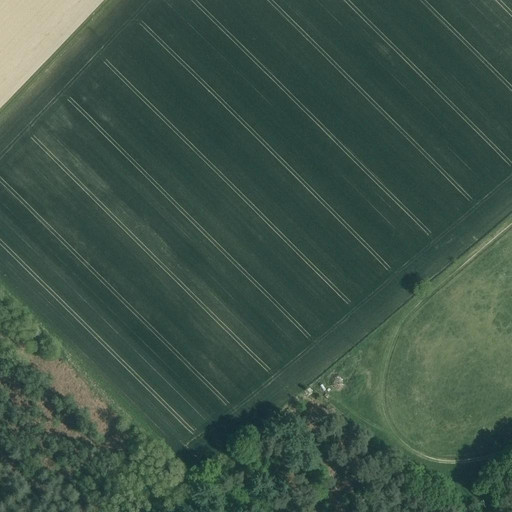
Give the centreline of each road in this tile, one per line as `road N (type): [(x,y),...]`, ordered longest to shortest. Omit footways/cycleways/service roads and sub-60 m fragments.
road 1 (track): [(511,225),(391,334),(374,393),(389,436),(442,466),(511,447)]
road 2 (track): [(0,115),(109,0)]
